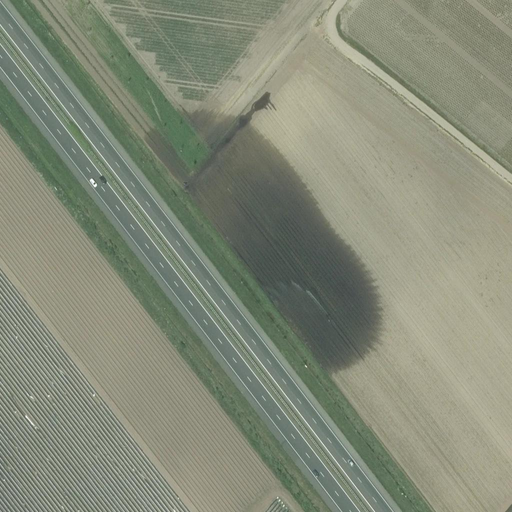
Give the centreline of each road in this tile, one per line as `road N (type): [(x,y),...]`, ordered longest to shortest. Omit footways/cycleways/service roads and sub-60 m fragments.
road 1 (motorway): [(382,511),(0,18)]
road 2 (motorway): [(0,59),(349,511)]
road 3 (track): [(511,181),(334,42),(327,25)]
road 4 (track): [(327,25),(198,175)]
